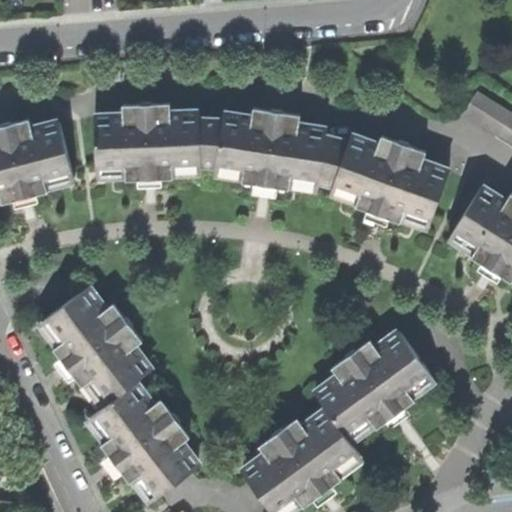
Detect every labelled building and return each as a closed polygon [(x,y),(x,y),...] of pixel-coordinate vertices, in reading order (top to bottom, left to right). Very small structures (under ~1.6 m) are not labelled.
[(464,114),(475,120),(488,98),(477,91),(464,114)] [(499,105),(488,98),(475,120),(485,127),(499,105)] [(200,118),(199,111),(171,112),(170,101),(152,102),(152,104),(140,105),(139,103),(123,103),(124,115),(96,116),(98,177),(127,176),(127,178),(151,177),(174,176),(173,173),(202,172),(202,160),(200,118)] [(498,132),(510,112),(499,105),(485,127),(497,134),(498,132)] [(326,135),(327,129),(299,124),(301,113),(285,111),(284,114),(270,112),(271,108),(253,106),(251,117),(224,113),(223,121),(217,161),(215,173),(245,178),(244,180),(268,184),(291,187),(291,185),(318,189),(320,177),(326,135)] [(498,132),(509,139),(511,134),(511,113),(510,112),(498,132)] [(75,181),(60,121),(33,128),(30,117),(14,122),(14,124),(2,128),(1,125),(0,125),(0,199),(2,199),(3,202),(28,196),(48,191),(47,188),(75,181)] [(223,121),(200,118),(202,160),(217,161),(223,121)] [(347,143),(326,135),(320,177),(333,182),(347,143)] [(428,229),(449,171),(423,162),(426,152),(409,145),(408,148),(397,145),(399,141),(382,136),(379,146),(349,135),(347,143),(333,182),(329,194),(357,204),(357,206),(377,213),(400,221),(401,219),(428,229)] [(511,192),(505,202),(481,187),(449,239),(474,254),(473,257),(492,269),(511,280),(511,192)] [(133,482),(150,505),(199,467),(182,444),(189,438),(179,424),(177,426),(169,415),(171,413),(161,399),(153,406),(135,382),(150,370),(134,348),(142,342),(132,328),(129,329),(122,319),(124,317),(113,303),(105,310),(88,286),(39,323),(57,347),(55,349),(68,368),(83,387),(85,385),(102,408),(87,420),(104,444),(102,446),(115,464),(130,484),(133,482)] [(240,473),(270,511),(290,511),(300,504),(302,507),(322,491),(340,478),(339,476),(361,458),(351,444),(374,427),(375,429),(404,407),(413,401),(412,399),(434,381),(396,331),(373,348),(366,339),(351,350),(354,354),(345,361),(342,357),(329,367),(336,376),(312,394),(324,409),(301,427),(294,418),(281,429),(283,432),(273,440),(271,436),(257,447),(264,455),(240,473)] [(0,511),(9,511),(12,504),(0,501),(0,479),(2,477),(0,475),(0,511)]
